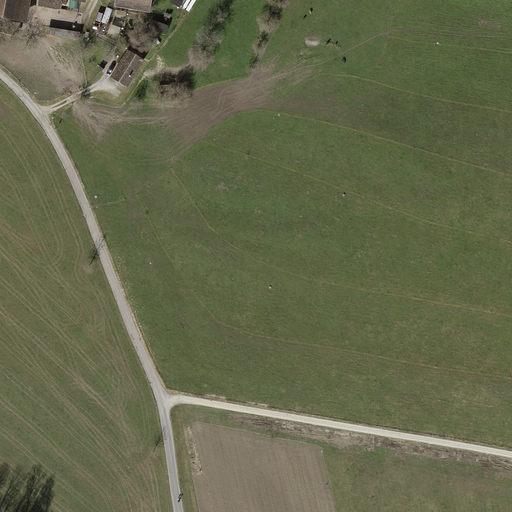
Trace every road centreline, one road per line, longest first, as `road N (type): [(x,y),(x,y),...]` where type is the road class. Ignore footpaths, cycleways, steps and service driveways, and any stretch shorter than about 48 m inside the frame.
road 1 (unclassified): [(0,73),(42,112),(76,184),(161,398),(177,511)]
road 2 (track): [(161,398),(511,456)]
